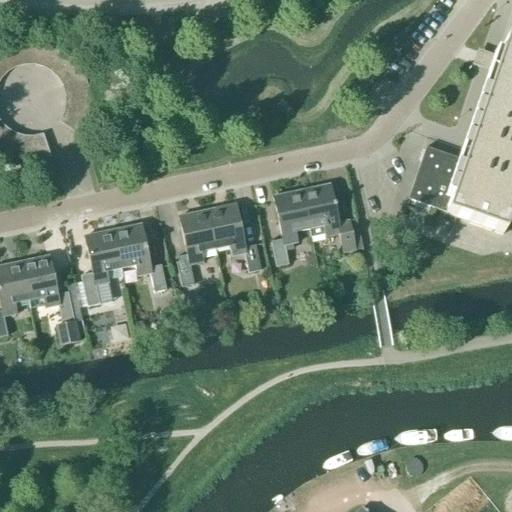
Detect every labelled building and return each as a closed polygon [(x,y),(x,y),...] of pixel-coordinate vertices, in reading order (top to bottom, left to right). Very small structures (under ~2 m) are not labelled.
[(84,78),(76,64),(65,54),(51,46),(36,42),(21,43),(6,47),(0,49),(0,154),(4,157),(19,162),(35,162),(50,159),(43,136),(32,139),(23,138),(14,136),(6,131),(0,124),(0,79),(0,80),(7,73),(15,68),(24,66),(33,66),(42,68),(51,73),(57,79),(62,88),(65,96),(66,106),(63,115),(59,125),(78,137),(86,123),(89,108),(89,92),(84,78)] [(425,149),(407,201),(445,214),(444,217),(501,237),(511,206),(511,46),(471,165),(425,149)] [(300,193),(309,232),(310,239),(324,236),(325,239),(338,236),(342,255),(354,253),(348,223),(337,225),(329,187),(300,193)] [(294,235),(309,232),(300,193),(272,199),(281,242),(270,244),(275,269),(287,267),(283,248),(297,245),(294,235)] [(206,213),(214,252),(228,249),(230,259),(244,256),(248,275),(260,273),(254,248),(243,250),(234,207),(206,213)] [(200,255),(214,252),(206,213),(178,219),(186,257),(175,260),(181,289),(193,287),(189,268),(202,265),(200,255)] [(112,233),(120,272),(134,269),(136,279),(149,276),(153,295),(165,293),(160,267),(149,270),(140,227),(112,233)] [(106,275),(120,272),(112,233),(83,239),(92,282),(73,286),(78,311),(79,311),(99,307),(95,288),(108,285),(106,275)] [(78,311),(73,286),(66,287),(67,295),(56,297),(48,259),(20,265),(28,303),(29,311),(44,308),(44,310),(58,308),(62,327),(55,328),(60,348),(78,344),(74,324),(81,323),(79,311),(78,311)] [(14,306),(28,303),(20,265),(0,268),(0,311),(0,313),(0,343),(7,342),(7,338),(3,319),(16,316),(14,306)]
